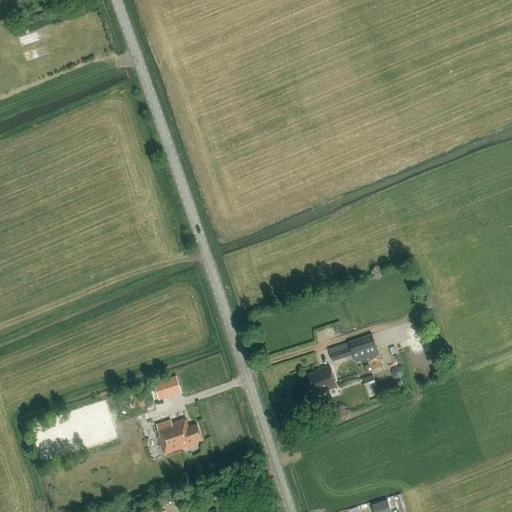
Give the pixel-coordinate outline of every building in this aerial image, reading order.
[(320,340),(345,334),(341,321),(317,327),(320,340)] [(352,355),(350,347),(330,354),(332,362),(352,355)] [(352,355),(354,359),(355,363),(377,355),(374,348),(352,355)] [(371,363),(363,365),(365,375),(374,373),(371,363)] [(308,374),(315,393),(322,390),(322,392),(337,387),(330,365),(322,368),(322,370),(308,374)] [(391,371),(391,372),(391,373),(391,374),(392,375),(392,376),(393,377),(394,377),(395,377),(396,378),(398,378),(399,377),(400,377),(401,376),(401,375),(402,374),(402,373),(403,372),(402,371),(402,370),(402,369),(401,368),(400,367),(399,367),(398,366),(397,366),(396,366),(394,367),(393,367),(392,368),(392,369),(391,370),(391,371)] [(109,402),(99,405),(102,414),(111,411),(109,402)] [(197,441),(202,439),(197,424),(189,427),(186,418),(172,423),(171,419),(157,424),(160,436),(159,436),(165,454),(197,443),(197,441)] [(408,511),(403,492),(388,496),(392,511),(408,511)] [(391,511),(388,499),(371,503),(373,511),(391,511)]
